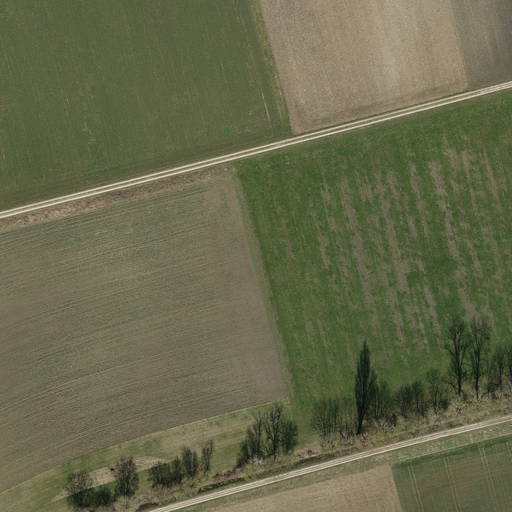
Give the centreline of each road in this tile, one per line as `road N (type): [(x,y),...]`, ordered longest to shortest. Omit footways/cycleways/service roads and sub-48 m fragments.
road 1 (track): [(0,215),(511,85)]
road 2 (track): [(511,415),(152,511)]
road 3 (track): [(254,0),(293,141)]
